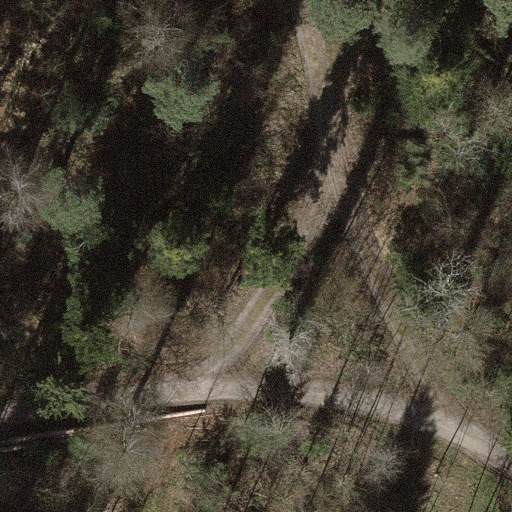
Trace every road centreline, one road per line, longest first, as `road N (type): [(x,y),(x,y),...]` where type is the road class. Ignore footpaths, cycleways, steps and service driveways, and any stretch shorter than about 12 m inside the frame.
road 1 (track): [(302,0),(359,235),(407,349),(448,426),(511,463)]
road 2 (track): [(448,426),(368,395),(264,382),(185,385),(0,414)]
road 3 (track): [(341,167),(255,316),(185,385)]
road 4 (track): [(156,511),(162,389)]
